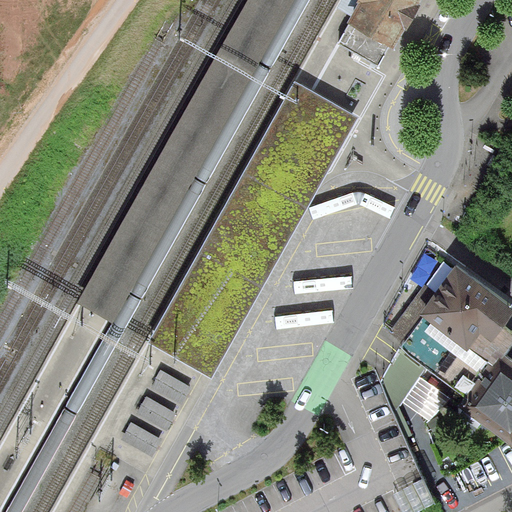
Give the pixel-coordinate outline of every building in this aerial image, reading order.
[(74,302),(107,320),(149,246),(276,20),(287,0),(245,0),(245,2),(115,229),(74,302)] [(376,66),(413,0),(342,0),(336,12),(342,16),(329,40),(376,66)] [(193,311),(225,328),(234,312),(203,294),(197,291),(283,154),(314,173),(349,110),(302,85),(292,79),(144,340),(159,349),(193,311)] [(283,154),(203,294),(234,312),(314,173),(283,154)] [(407,321),(394,339),(467,391),(461,399),(511,434),(511,431),(511,361),(502,355),(511,342),(511,339),(511,308),(453,267),(428,302),(423,298),(407,321)] [(159,349),(204,374),(225,328),(193,311),(159,349)] [(192,385),(161,369),(151,387),(182,404),(192,385)] [(178,412),(147,395),(137,413),(168,430),(178,412)] [(163,437),(132,420),(122,438),(153,455),(163,437)]
